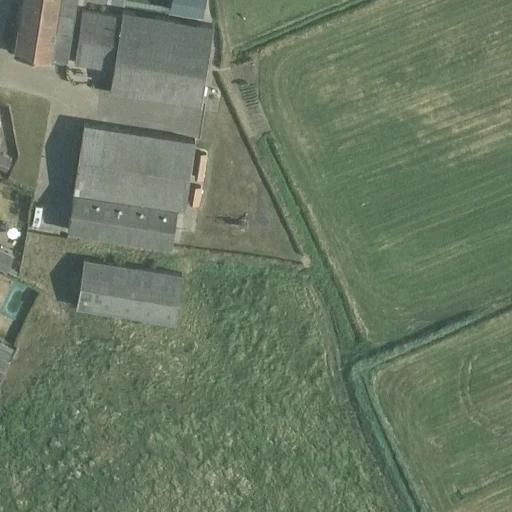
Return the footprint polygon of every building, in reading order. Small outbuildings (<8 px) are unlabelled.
[(22,0),(21,12),(44,16),(44,21),(73,26),(78,27),(79,15),(75,15),(59,12),(60,0),(22,0)] [(170,0),(169,9),(201,15),(202,0),(170,0)] [(82,10),(80,22),(74,63),(113,69),(109,90),(201,105),(212,37),(213,26),(123,11),(122,15),(82,10)] [(67,61),(73,26),(44,21),(44,16),(21,12),(14,53),(67,61)] [(68,230),(87,233),(172,246),(179,208),(185,209),(196,140),(83,123),(73,190),(74,190),(68,230)] [(0,140),(0,166),(6,169),(12,156),(0,150),(0,142),(1,141),(0,140)] [(203,179),(207,153),(198,152),(194,177),(203,179)] [(198,204),(201,186),(192,184),(189,203),(198,204)] [(0,248),(0,265),(7,269),(14,255),(0,248)] [(180,277),(180,275),(83,260),(76,306),(175,322),(181,278),(180,277)] [(0,354),(9,359),(14,347),(0,340),(0,354)] [(0,375),(1,376),(8,361),(0,356),(0,375)]
